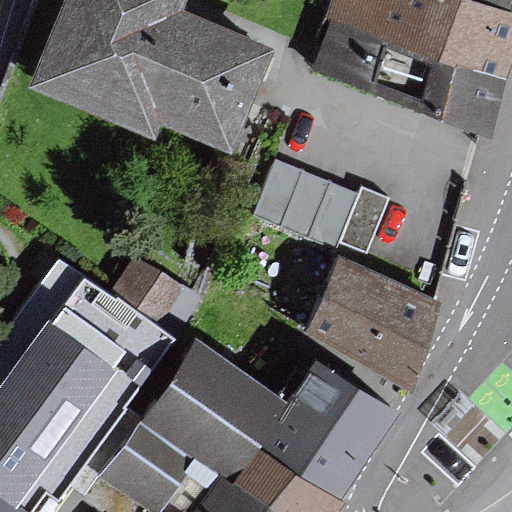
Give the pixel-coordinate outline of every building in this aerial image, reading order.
[(178,0),(62,0),(29,79),(150,129),(156,115),(226,144),(268,44),(176,6),(178,0)] [(330,0),(327,12),(496,73),(505,76),(511,51),(511,6),(500,2),(494,0),(330,0)] [(313,65),(487,130),(505,76),(496,73),(327,12),(313,65)] [(357,192),(273,160),(252,214),(336,246),(357,192)] [(143,248),(121,278),(165,309),(187,279),(143,248)] [(63,483),(81,496),(102,467),(139,417),(120,404),(171,335),(61,255),(0,338),(0,511),(22,511),(41,487),(53,496),(63,483)] [(306,328),(317,338),(407,383),(441,301),(339,255),(306,328)] [(232,476),(261,437),(288,401),(268,386),(199,335),(143,411),(194,448),(221,467),(232,476)] [(388,408),(319,358),(288,401),(261,437),(338,493),(388,408)] [(453,383),(425,409),(447,433),(475,406),(453,383)] [(153,504),(194,448),(143,411),(139,417),(102,467),(153,504)] [(324,511),(326,510),(338,493),(261,437),(232,476),(244,485),(280,511),(281,511),(324,511)] [(281,511),(280,511),(244,485),(232,476),(221,467),(187,511),(281,511)]
